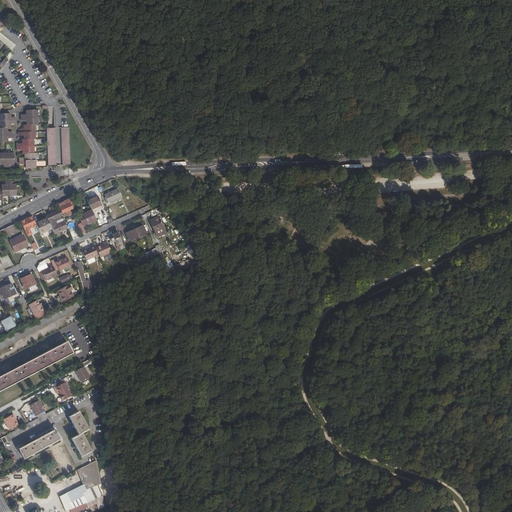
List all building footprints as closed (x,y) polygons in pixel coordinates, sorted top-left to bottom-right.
[(35,153),(33,153),(33,146),(33,139),(35,139),(35,131),(34,124),(38,124),(37,117),(37,110),(27,110),(27,114),(22,115),(22,118),(22,121),(27,121),(27,125),(24,125),(24,129),(20,129),(20,132),(19,132),(19,135),(24,135),(25,139),(23,139),(23,143),(17,143),(18,147),(18,150),(23,150),(23,153),(25,153),(25,157),(20,158),(20,161),(20,164),(25,164),(25,169),(36,168),(36,160),(35,153)] [(10,117),(10,113),(0,113),(0,118),(0,128),(0,127),(0,142),(7,142),(7,138),(12,138),(12,135),(12,132),(7,132),(7,128),(11,127),(10,124),(16,123),(16,120),(16,117),(10,117)] [(70,165),(69,127),(62,128),(63,165),(70,165)] [(55,165),(54,128),(47,128),(48,165),(55,165)] [(4,170),(7,169),(10,169),(10,164),(14,164),(14,153),(6,154),(0,153),(0,164),(4,164),(4,170)] [(0,199),(2,199),(2,196),(9,195),(16,195),(16,185),(12,185),(12,180),(8,180),(5,180),(5,185),(1,185),(1,189),(0,189),(0,199)] [(118,189),(105,194),(106,197),(105,198),(107,203),(121,197),(118,189)] [(90,207),(91,210),(101,205),(98,196),(87,200),(90,207)] [(60,210),(59,210),(61,214),(65,212),(67,216),(72,214),(70,210),(73,208),(69,200),(58,205),(60,210)] [(110,206),(107,207),(111,217),(117,214),(113,205),(111,207),(110,206)] [(67,228),(61,214),(59,210),(46,216),(47,218),(52,229),(54,234),(67,228)] [(83,226),(96,220),(91,210),(83,213),(78,216),(83,226)] [(32,216),(21,221),(28,236),(32,234),(30,228),(37,226),(35,223),(32,216)] [(166,233),(158,217),(150,221),(157,237),(166,233)] [(37,226),(40,234),(52,229),(47,218),(35,223),(37,226)] [(0,231),(1,234),(2,234),(6,232),(7,235),(17,230),(14,224),(0,230),(0,231)] [(147,233),(143,226),(126,233),(129,241),(147,233)] [(124,246),(116,229),(111,231),(113,234),(112,234),(114,238),(111,239),(112,242),(115,241),(117,244),(116,245),(118,249),(124,246)] [(28,246),(23,235),(10,241),(15,252),(28,246)] [(108,243),(104,245),(105,246),(97,250),(102,259),(105,258),(113,254),(108,243)] [(93,245),(90,246),(90,247),(82,251),(86,261),(87,260),(89,264),(95,261),(95,260),(94,257),(98,255),(93,245)] [(131,261),(134,267),(158,254),(156,248),(131,261)] [(54,259),(51,261),(53,265),(54,268),(56,268),(58,267),(59,269),(69,264),(66,255),(58,259),(54,260),(54,259)] [(79,262),(74,264),(77,271),(78,271),(79,275),(84,294),(97,287),(96,285),(91,288),(88,280),(85,280),(83,270),(82,269),(79,262)] [(54,268),(53,265),(49,267),(49,268),(42,271),(42,272),(46,280),(57,275),(54,268)] [(36,284),(31,275),(20,279),(25,289),(36,284)] [(11,283),(0,288),(0,297),(1,300),(16,294),(11,283)] [(73,289),(70,285),(59,291),(64,301),(74,296),(71,290),(73,289)] [(26,303),(23,297),(17,299),(20,306),(26,303)] [(0,341),(0,349),(83,305),(80,299),(0,341)] [(41,307),(37,301),(29,305),(35,316),(35,315),(44,311),(42,307),(41,307)] [(86,316),(91,314),(88,304),(82,307),(86,316)] [(10,315),(0,320),(0,322),(5,332),(16,327),(10,315)] [(67,341),(0,376),(0,390),(72,353),(67,341)] [(90,377),(84,366),(76,370),(82,381),(90,377)] [(63,378),(54,383),(55,386),(65,381),(63,378)] [(57,387),(60,394),(61,396),(60,396),(62,401),(73,395),(66,382),(57,387)] [(45,410),(39,400),(31,404),(36,415),(45,410)] [(58,414),(55,409),(28,423),(4,436),(3,437),(1,439),(3,443),(7,441),(7,442),(58,414)] [(69,417),(78,435),(71,438),(81,457),(91,451),(81,433),(88,430),(79,411),(69,417)] [(19,425),(14,415),(4,420),(10,430),(19,425)] [(24,459),(60,440),(54,429),(19,449),(24,459)] [(97,460),(77,470),(83,484),(66,493),(66,495),(60,498),(66,510),(72,507),(70,503),(87,494),(86,490),(101,484),(97,460)]
